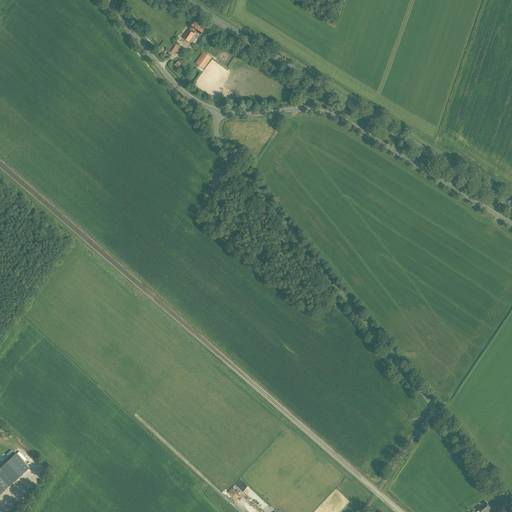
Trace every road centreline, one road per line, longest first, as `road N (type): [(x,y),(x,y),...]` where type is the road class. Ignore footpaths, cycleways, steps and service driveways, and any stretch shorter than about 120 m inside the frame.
road 1 (track): [(511,505),(224,147),(215,133),(217,110)]
road 2 (unclassified): [(511,227),(336,116),(249,115),(196,101),(105,0)]
road 3 (primary): [(511,205),(180,0)]
